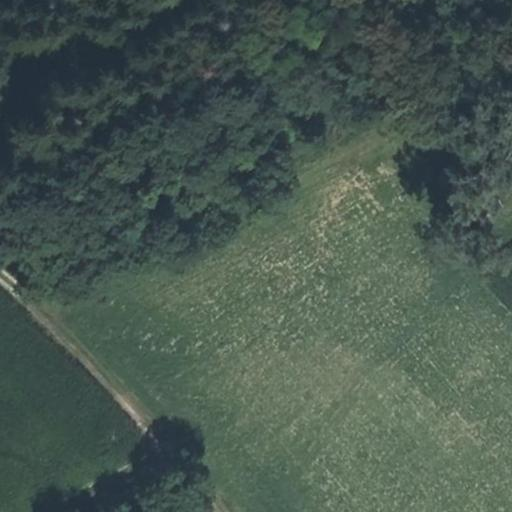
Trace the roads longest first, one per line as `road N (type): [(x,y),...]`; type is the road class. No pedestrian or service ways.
road 1 (track): [(511,109),(394,136),(26,301)]
road 2 (track): [(26,301),(225,511)]
